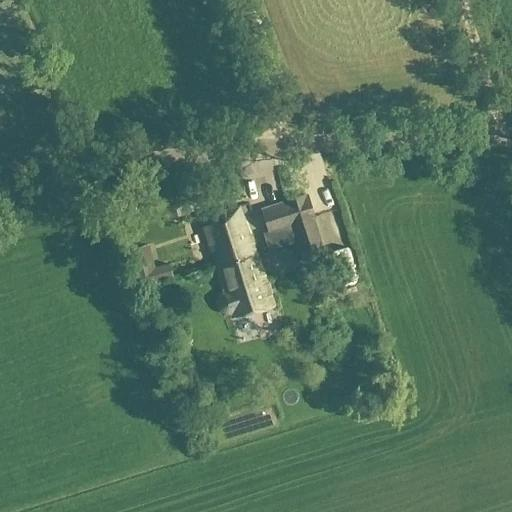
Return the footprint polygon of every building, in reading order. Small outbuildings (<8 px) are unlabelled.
[(323,258),(312,220),(304,197),(281,205),(288,227),(300,265),(323,258)] [(288,227),(281,205),(261,211),(268,233),(288,227)] [(214,267),(253,257),(237,210),(199,218),(214,267)] [(147,247),(129,252),(138,286),(168,278),(166,271),(154,274),(147,247)] [(276,282),(302,275),(294,249),(269,256),(276,282)] [(354,282),(345,250),(332,253),(341,285),(354,282)] [(253,257),(214,267),(223,293),(218,297),(216,302),(217,308),(220,313),(224,316),(230,317),(231,318),(270,307),(253,257)]
